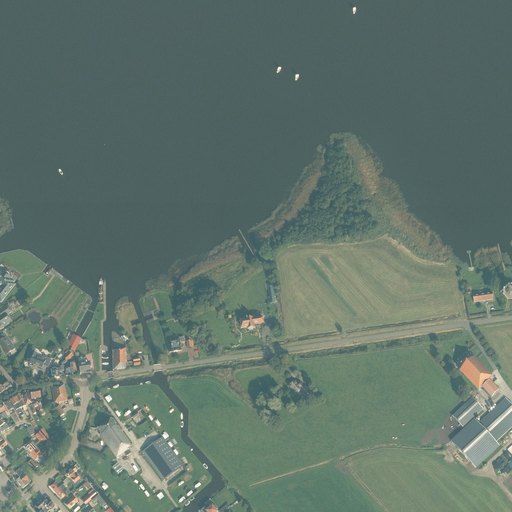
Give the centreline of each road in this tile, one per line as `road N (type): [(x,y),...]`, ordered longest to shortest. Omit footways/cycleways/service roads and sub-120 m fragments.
road 1 (tertiary): [(83,383),(511,316)]
road 2 (unknown): [(85,395),(101,398),(162,485)]
